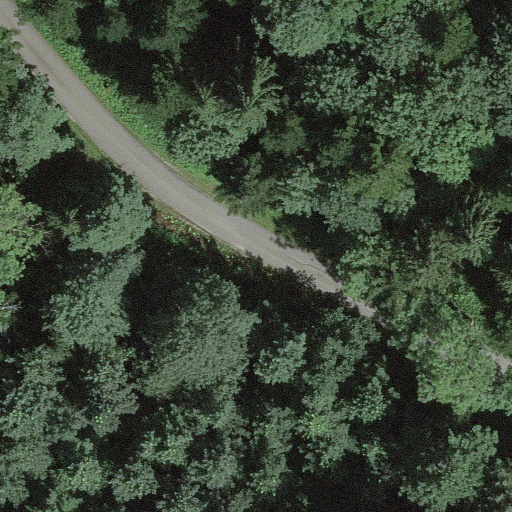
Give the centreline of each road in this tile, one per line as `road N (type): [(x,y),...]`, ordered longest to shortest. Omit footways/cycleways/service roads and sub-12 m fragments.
road 1 (track): [(0,3),(117,136),(184,195),(283,254),(511,366)]
road 2 (track): [(310,0),(511,89)]
